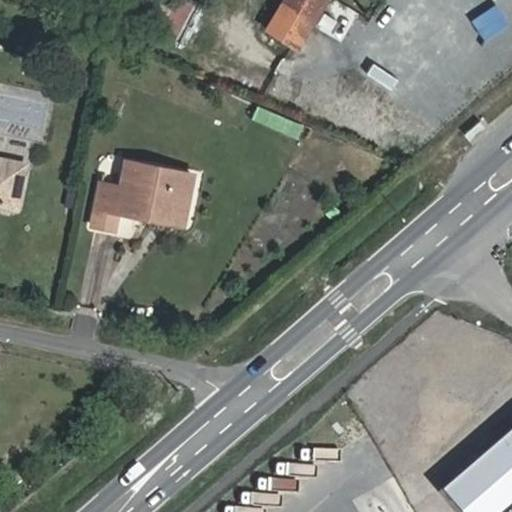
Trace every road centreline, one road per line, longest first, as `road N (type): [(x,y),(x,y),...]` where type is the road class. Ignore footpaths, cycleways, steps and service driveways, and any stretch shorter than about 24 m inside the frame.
road 1 (primary): [(140,511),(511,193)]
road 2 (primary): [(511,150),(225,397)]
road 3 (residential): [(225,397),(165,367),(0,333)]
road 4 (primary): [(225,397),(92,511)]
